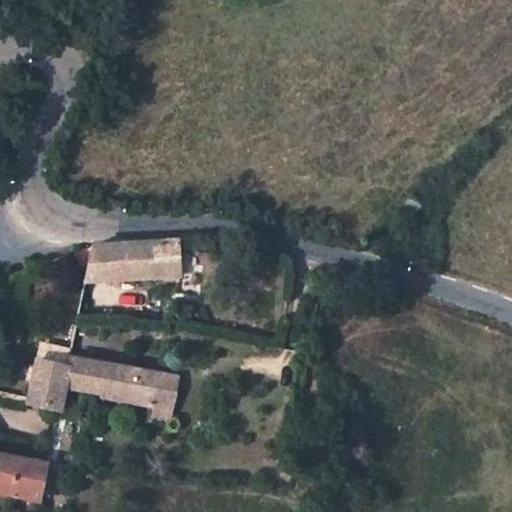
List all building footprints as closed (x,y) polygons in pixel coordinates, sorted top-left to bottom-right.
[(413,196),(393,214),(404,225),(423,207),(413,196)] [(97,245),(88,282),(182,277),(179,292),(198,295),(201,277),(183,273),(182,239),(132,243),(97,245)] [(70,388),(157,403),(164,374),(77,358),(75,367),(70,388)] [(67,388),(70,388),(75,367),(40,360),(31,404),(63,411),(67,388)] [(170,421),(179,377),(164,374),(157,403),(154,418),(170,421)] [(0,492),(42,501),(48,464),(0,453),(0,492)]
